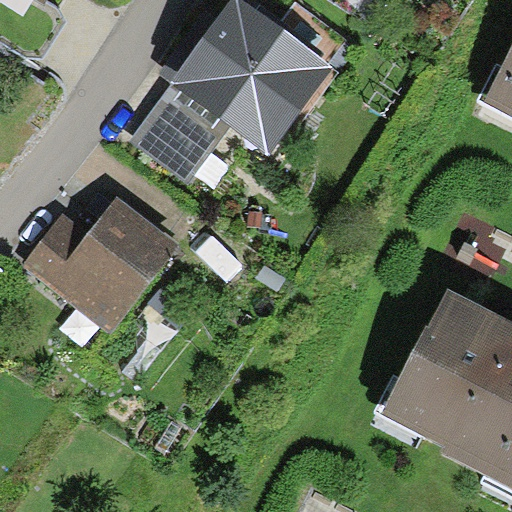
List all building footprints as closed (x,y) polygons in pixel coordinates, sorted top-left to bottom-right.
[(54,0),(24,0),(46,14),(54,0)] [(224,141),(269,175),(335,85),(233,10),(130,148),(187,190),(224,141)] [(511,64),(486,114),(511,127),(511,64)] [(111,343),(182,250),(120,203),(101,228),(72,205),(19,273),(111,343)] [(511,495),(511,335),(455,306),(390,432),(511,495)]
